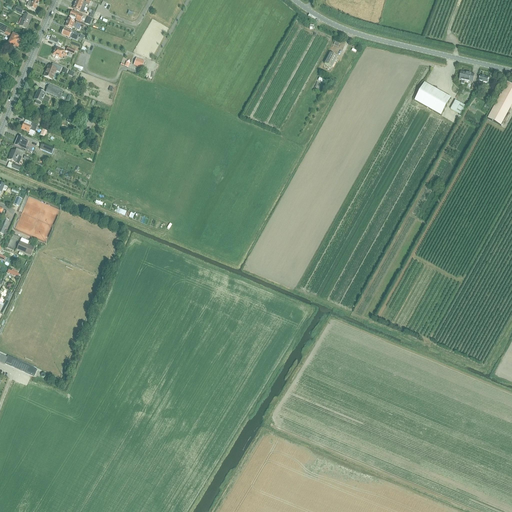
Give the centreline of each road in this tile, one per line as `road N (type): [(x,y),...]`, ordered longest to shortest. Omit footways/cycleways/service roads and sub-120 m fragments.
road 1 (tertiary): [(511,71),(338,27),(294,0)]
road 2 (tertiary): [(0,133),(55,0)]
